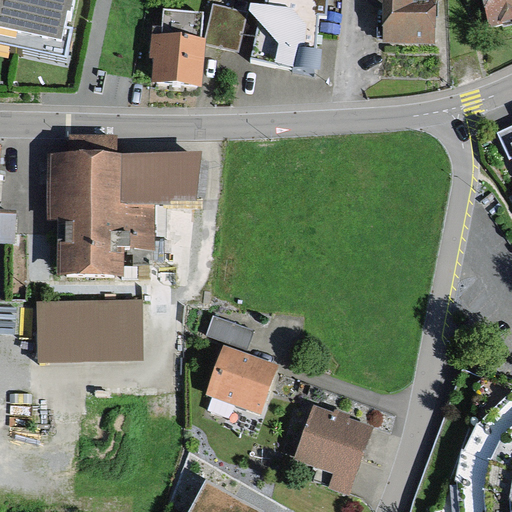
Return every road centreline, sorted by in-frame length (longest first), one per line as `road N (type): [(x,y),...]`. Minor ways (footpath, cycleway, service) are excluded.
road 1 (residential): [(453,111),(330,123),(0,122)]
road 2 (residential): [(453,111),(466,181),(392,511)]
